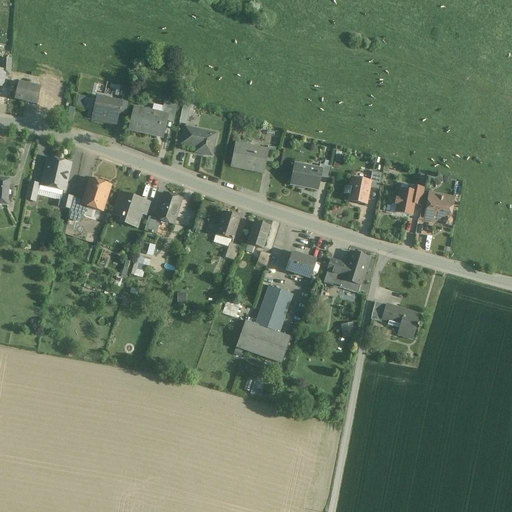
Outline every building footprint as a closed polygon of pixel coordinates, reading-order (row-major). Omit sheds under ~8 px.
[(11,60),(1,59),(0,74),(0,75),(10,76),(11,60)] [(55,83),(43,80),(41,87),(40,92),(52,94),(55,83)] [(41,87),(18,82),(14,101),(37,106),(40,92),(41,87)] [(131,93),(124,92),(121,102),(122,102),(120,110),(127,112),(131,93)] [(121,102),(97,96),(92,118),(112,122),(111,125),(116,126),(120,110),(122,102),(121,102)] [(177,105),(164,102),(161,115),(167,116),(165,121),(173,123),(177,105)] [(161,115),(135,109),(130,129),(162,137),(165,121),(167,116),(161,115)] [(189,111),(182,110),(179,124),(186,125),(189,111)] [(216,134),(185,128),(182,144),(203,148),(201,154),(211,156),(216,134)] [(267,151),(236,144),(231,167),(263,173),(265,164),(268,151),(267,151)] [(275,148),(268,147),(267,151),(268,151),(265,164),(272,165),(275,148)] [(70,164),(48,158),(42,186),(64,191),(70,164)] [(311,169),(295,165),(291,185),(299,187),(300,186),(316,189),(318,180),(319,172),(318,172),(310,171),(311,169)] [(331,167),(320,165),(318,172),(319,172),(318,180),(328,182),(331,167)] [(382,174),(372,172),(370,182),(369,188),(379,190),(382,174)] [(370,182),(350,178),(349,187),(345,187),(344,194),(350,195),(348,201),(366,205),(369,188),(370,182)] [(9,182),(0,180),(0,206),(7,207),(9,182)] [(109,188),(90,181),(83,201),(82,206),(86,208),(101,212),(109,188)] [(39,185),(29,183),(25,200),(35,202),(39,185)] [(424,189),(410,186),(409,191),(416,192),(414,205),(420,206),(421,204),(424,189)] [(409,191),(400,189),(398,199),(395,199),(394,205),(397,206),(395,214),(411,217),(414,205),(416,192),(409,191)] [(182,199),(164,193),(156,219),(156,220),(160,221),(173,225),(182,199)] [(73,198),(63,195),(60,207),(70,210),(73,198)] [(135,198),(126,195),(125,197),(119,195),(116,205),(119,206),(117,214),(123,216),(120,223),(137,229),(141,215),(136,213),(139,203),(134,201),(135,198)] [(453,200),(429,195),(427,205),(434,207),(431,220),(443,223),(445,225),(448,226),(451,224),(451,221),(450,219),(453,200)] [(83,201),(73,198),(70,210),(70,213),(83,217),(86,208),(82,206),(83,201)] [(149,204),(140,201),(139,203),(136,213),(141,215),(145,216),(149,204)] [(427,205),(421,204),(420,206),(418,220),(431,222),(431,220),(434,207),(427,205)] [(240,218),(223,212),(216,235),(233,241),(240,218)] [(156,219),(149,217),(144,231),(156,235),(160,221),(156,220),(156,219)] [(269,227),(255,222),(248,245),(254,247),(262,249),(269,227)] [(239,247),(230,244),(225,258),(234,261),(239,247)] [(254,247),(248,245),(245,252),(252,254),(254,247)] [(271,255),(261,252),(257,265),(267,268),(271,255)] [(316,261),(292,253),(286,271),(310,279),(316,261)] [(369,259),(351,253),(347,265),(340,288),(357,294),(369,259)] [(140,258),(134,276),(142,278),(146,266),(148,267),(150,261),(140,258)] [(331,260),(323,283),(340,288),(347,265),(331,260)] [(268,287),(254,325),(245,322),(236,348),(281,364),(291,338),(279,334),(293,295),(268,287)] [(222,314),(236,318),(238,309),(225,305),(222,314)] [(393,308),(386,306),(382,320),(389,322),(390,322),(393,308)] [(393,308),(390,322),(389,322),(388,325),(399,329),(398,335),(412,340),(419,315),(393,308)] [(340,324),(342,338),(355,337),(354,322),(340,324)] [(254,381),(248,379),(244,390),(250,392),(254,381)] [(262,389),(254,387),(252,395),(260,397),(262,389)]
